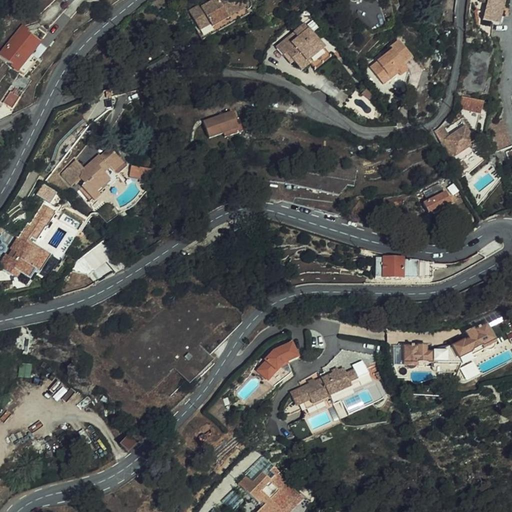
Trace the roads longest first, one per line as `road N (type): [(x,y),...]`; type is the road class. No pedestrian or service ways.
road 1 (tertiary): [(19,511),(150,449),(272,307),(301,295),(438,291),(511,250)]
road 2 (tertiary): [(511,235),(491,230),(462,249),(421,252),(247,209),(216,217),(71,306),(0,321)]
road 3 (residential): [(461,0),(451,96),(441,115),(420,127),(360,132),(295,89),(250,75),(161,75),(49,97)]
road 4 (unknown): [(223,364),(286,323),(324,323),(338,337),(324,364),(285,385),(270,431),(206,511)]
road 5 (tertiary): [(49,97),(89,38),(137,0)]
